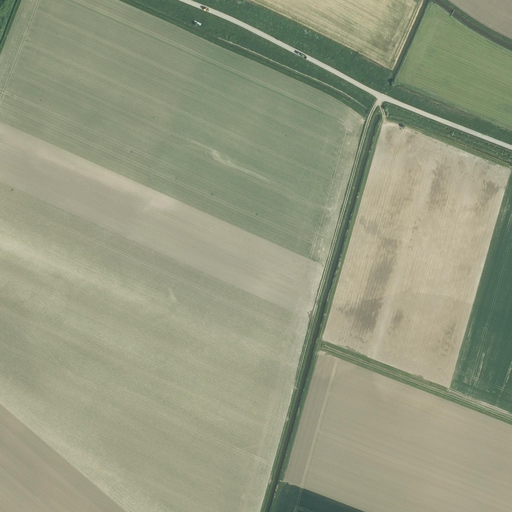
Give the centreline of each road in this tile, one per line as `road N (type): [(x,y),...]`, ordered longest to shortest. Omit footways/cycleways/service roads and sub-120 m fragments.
road 1 (track): [(381,96),(367,122),(260,511)]
road 2 (track): [(378,100),(380,126),(271,511)]
road 3 (unclassified): [(511,148),(371,92),(180,0)]
